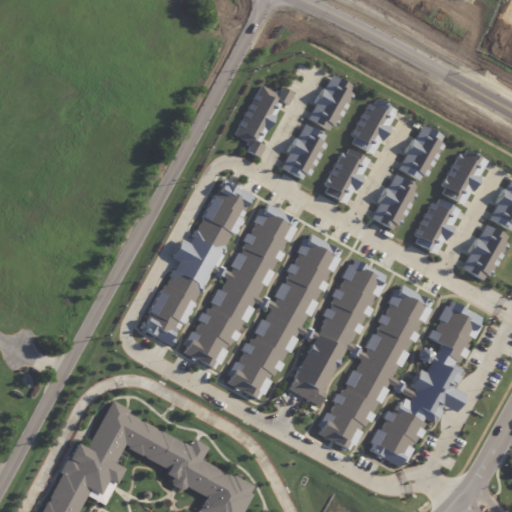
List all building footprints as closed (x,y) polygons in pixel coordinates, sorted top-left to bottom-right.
[(329,75),(350,87),(328,131),(305,118),(329,75)] [(258,86),(275,94),(278,88),(291,94),(285,105),(279,103),(258,144),(262,146),(256,159),(242,151),(246,143),(230,135),(258,86)] [(370,98),(394,112),(370,155),(346,141),(370,98)] [(301,124),(323,136),(301,179),(279,168),(301,124)] [(420,125),(444,139),(421,182),(396,168),(420,125)] [(344,149),(369,162),(345,205),(321,192),(344,149)] [(460,150),(485,163),(461,206),(437,193),(460,150)] [(393,176),(418,189),(394,232),(370,219),(393,176)] [(510,176),(511,177),(511,230),(511,232),(486,219),(510,176)] [(222,185),(250,200),(170,346),(137,328),(174,260),(170,258),(180,239),(189,244),(222,185)] [(438,200),(462,214),(438,257),(414,243),(438,200)] [(265,203),(296,221),(212,368),(181,350),(265,203)] [(480,225),(505,239),(481,281),(457,268),(480,225)] [(306,233),(339,252),(257,398),(224,380),(306,233)] [(350,261),(386,281),(316,407),(280,387),(350,261)] [(398,285),(430,303),(346,449),(315,432),(398,285)] [(446,297),(488,319),(452,387),(464,393),(454,411),(441,404),(405,472),(366,452),(395,398),(407,405),(415,391),(409,387),(417,371),(424,374),(439,347),(424,339),(446,297)] [(424,348),(428,351),(429,356),(427,360),(423,362),(418,359),(417,355),(419,351),(424,348)] [(109,400),(128,410),(127,413),(186,442),(189,436),(210,446),(203,459),(256,486),(243,511),(41,511),(75,445),(84,450),(109,400)]
